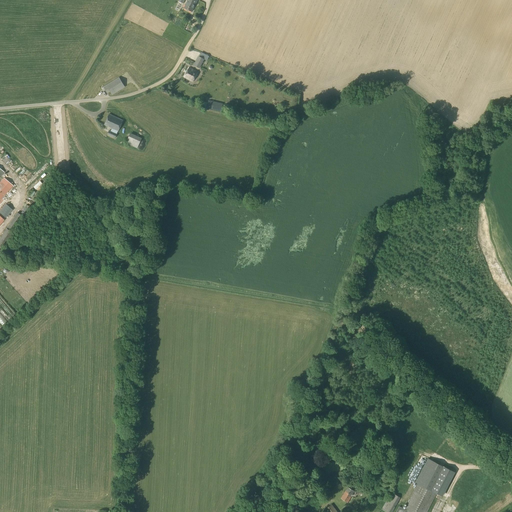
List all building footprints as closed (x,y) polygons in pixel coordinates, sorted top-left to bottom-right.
[(195,5),(197,0),(187,0),(187,1),(184,8),(192,12),(195,5)] [(199,68),(204,59),(198,56),(193,65),(199,68)] [(193,82),(198,72),(189,68),(184,77),(193,82)] [(112,95),(124,87),(118,77),(103,87),(107,93),(110,91),(112,95)] [(222,104),(208,100),(206,108),(221,111),(222,104)] [(118,131),(123,121),(109,114),(104,125),(118,131)] [(137,148),(142,138),(130,133),(125,143),(137,148)] [(0,208),(14,193),(10,189),(12,186),(3,178),(0,181),(0,224),(4,220),(0,216),(0,208)] [(1,213),(8,219),(15,211),(8,205),(1,213)] [(0,246),(2,248),(12,233),(6,229),(0,237),(0,246)] [(426,511),(436,493),(432,490),(444,467),(427,458),(415,482),(418,483),(403,511),(426,511)] [(348,503),(354,491),(347,487),(341,499),(348,503)]
